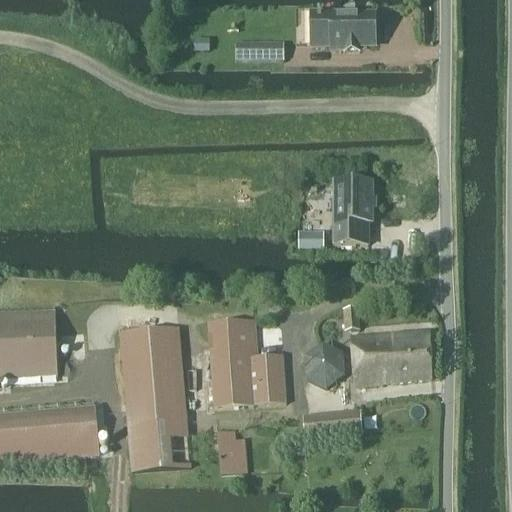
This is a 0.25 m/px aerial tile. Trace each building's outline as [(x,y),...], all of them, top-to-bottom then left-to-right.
[(372,20),(334,21),(330,21),(330,17),(309,18),(310,50),(329,50),(329,53),(357,53),(356,49),(372,49),(372,20)] [(235,66),(284,66),(283,50),(235,50),(235,66)] [(367,228),(371,228),(371,188),(333,188),(333,250),(367,250),(367,228)] [(298,253),(322,253),(322,237),(298,237),(298,253)] [(0,386),(56,385),(53,311),(0,312),(0,386)] [(343,335),(359,334),(358,319),(342,320),(343,335)] [(281,358),(256,360),(252,326),(206,330),(213,414),(285,408),(281,358)] [(177,331),(119,336),(119,340),(130,477),(169,474),(189,472),(178,335),(177,331)] [(354,391),(430,384),(429,337),(356,341),(356,338),(350,338),(351,342),(350,342),(354,391)] [(345,353),(323,342),(303,356),(304,380),(326,391),(347,378),(345,353)] [(0,471),(98,462),(92,406),(0,413),(0,471)] [(305,445),(361,440),(358,416),(303,421),(305,445)] [(219,481),(239,479),(235,437),(215,439),(219,481)]
